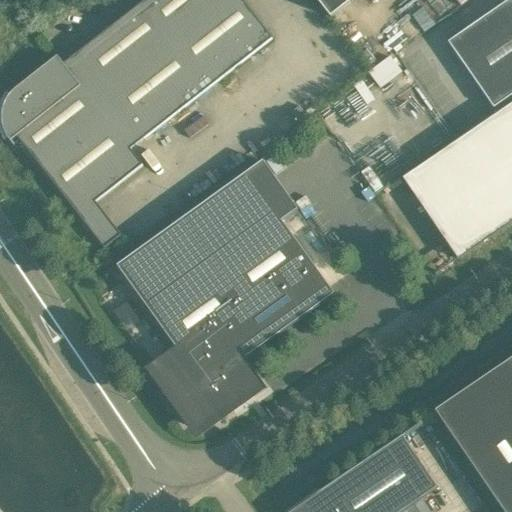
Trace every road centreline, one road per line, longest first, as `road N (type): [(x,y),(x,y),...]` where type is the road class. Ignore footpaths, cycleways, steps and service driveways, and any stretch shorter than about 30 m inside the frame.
road 1 (unclassified): [(181,492),(511,269)]
road 2 (motorway): [(181,492),(0,224)]
road 3 (motorway): [(0,255),(166,503)]
